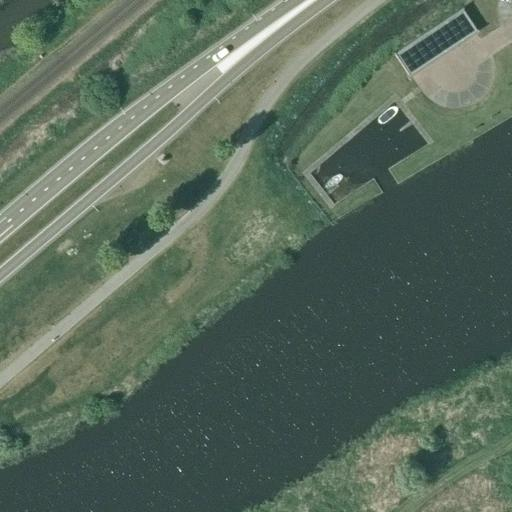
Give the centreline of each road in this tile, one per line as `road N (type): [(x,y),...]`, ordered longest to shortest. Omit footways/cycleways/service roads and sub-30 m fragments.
road 1 (secondary): [(0,274),(329,0)]
road 2 (secondary): [(295,0),(183,81),(0,235)]
